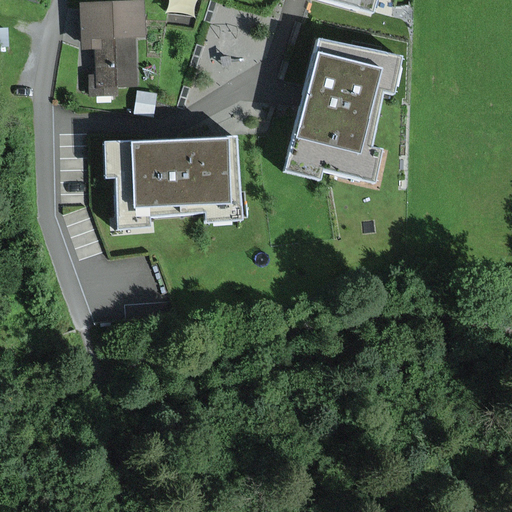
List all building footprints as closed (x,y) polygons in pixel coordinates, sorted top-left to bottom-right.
[(170,0),(168,14),(191,17),(194,0),(170,0)] [(315,0),(369,16),(373,0),(315,0)] [(96,47),(97,87),(134,85),(132,35),(140,34),(139,6),(81,8),(82,40),(83,47),(96,47)] [(419,67),(311,46),(301,101),(287,173),(395,194),(419,67)] [(171,142),(102,143),(103,241),(254,238),(253,141),(171,142)]
